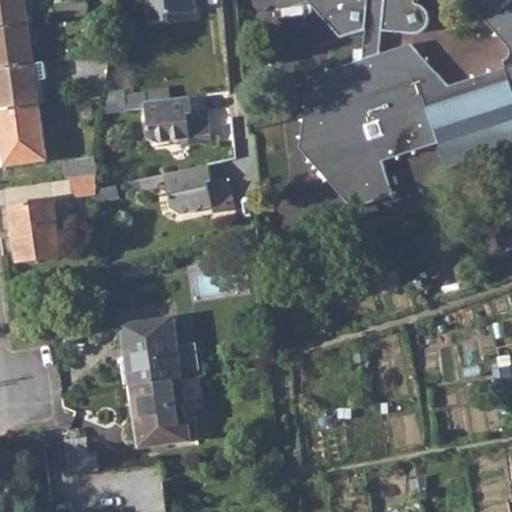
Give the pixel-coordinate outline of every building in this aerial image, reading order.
[(0,0),(0,29),(29,26),(25,0),(0,0)] [(144,0),(148,23),(166,21),(166,15),(196,12),(194,0),(144,0)] [(365,52),(364,62),(355,65),(311,78),(300,149),(354,209),(401,194),(390,163),(447,144),(454,166),(511,147),(511,0),(315,0),(350,37),(366,31),(365,52)] [(0,29),(0,70),(35,66),(29,26),(0,29)] [(194,42),(196,74),(218,72),(216,41),(194,42)] [(356,51),(355,65),(364,62),(365,52),(356,51)] [(0,70),(0,113),(41,108),(35,66),(0,70)] [(191,140),(191,147),(214,144),(211,112),(194,113),(193,98),(127,104),(128,112),(147,109),(150,136),(158,144),(191,140)] [(0,113),(0,120),(7,166),(49,161),(41,108),(0,113)] [(64,164),(66,180),(73,179),(80,178),(98,176),(96,159),(64,164)] [(173,210),(181,215),(213,208),(214,214),(237,210),(231,177),(214,180),(211,165),(142,181),(144,193),(157,190),(162,182),(168,181),(173,210)] [(80,178),(73,179),(76,198),(98,195),(98,176),(80,178)] [(12,207),(20,262),(63,257),(55,200),(12,207)] [(124,327),(133,388),(185,381),(176,319),(124,327)] [(133,388),(141,448),(194,442),(185,381),(133,388)] [(87,437),(65,439),(68,468),(69,476),(78,476),(100,474),(97,452),(89,453),(87,437)] [(86,494),(87,504),(93,503),(92,494),(101,492),(100,474),(78,476),(80,495),(86,494)]
